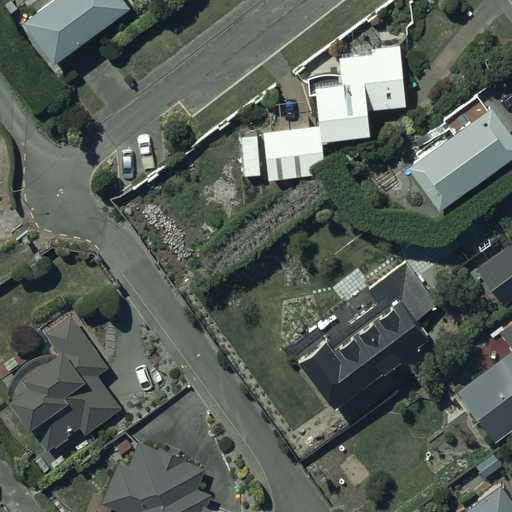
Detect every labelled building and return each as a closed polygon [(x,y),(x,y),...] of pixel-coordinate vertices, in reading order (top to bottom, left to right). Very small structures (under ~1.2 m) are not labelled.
[(29,0),(26,3),(57,46),(121,0),(29,0)] [(406,98),(402,37),(375,39),(376,46),(342,49),(344,67),(319,70),(323,117),(265,122),(269,169),(324,164),(323,125),(371,121),(369,101),(406,98)] [(447,106),(454,116),(411,146),(441,191),(511,140),(511,113),(494,89),(486,94),(478,84),(447,106)] [(260,126),(242,127),(245,167),(262,166),(260,126)] [(511,293),(511,238),(479,261),(505,298),(511,293)] [(292,338),(299,348),(335,399),(395,356),(405,370),(424,356),(413,341),(428,331),(417,315),(433,304),(403,262),(367,288),(375,299),(330,333),(327,328),(324,330),(317,320),(292,338)] [(111,359),(73,307),(46,324),(56,339),(50,343),(48,343),(46,343),(45,344),(43,344),(41,345),(40,345),(38,346),(36,347),(35,347),(33,348),(32,349),(30,350),(29,351),(28,352),(26,353),(25,354),(24,355),(22,357),(21,358),(20,359),(19,361),(18,362),(17,363),(16,365),(15,366),(15,368),(14,370),(13,371),(13,373),(12,374),(12,376),(11,378),(11,379),(11,381),(11,383),(21,397),(17,400),(48,442),(55,436),(57,439),(71,429),(69,426),(80,418),(86,426),(124,399),(100,367),(111,359)] [(511,342),(460,380),(497,431),(511,420),(511,314),(501,323),(511,338),(511,342)] [(130,507),(127,511),(232,511),(207,500),(213,488),(198,481),(206,463),(186,454),(187,452),(161,440),(160,444),(139,434),(128,457),(120,453),(102,494),(130,507)] [(511,511),(511,487),(502,474),(468,501),(472,506),(463,511),(511,511)]
